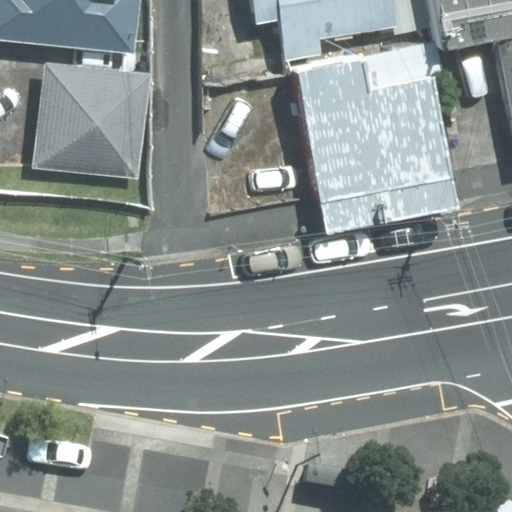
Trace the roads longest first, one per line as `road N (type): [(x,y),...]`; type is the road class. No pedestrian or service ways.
road 1 (secondary): [(267,344),(414,292),(511,268)]
road 2 (secondary): [(511,343),(416,353),(267,344)]
road 3 (secondary): [(0,329),(189,347)]
road 4 (residential): [(189,347),(143,511)]
